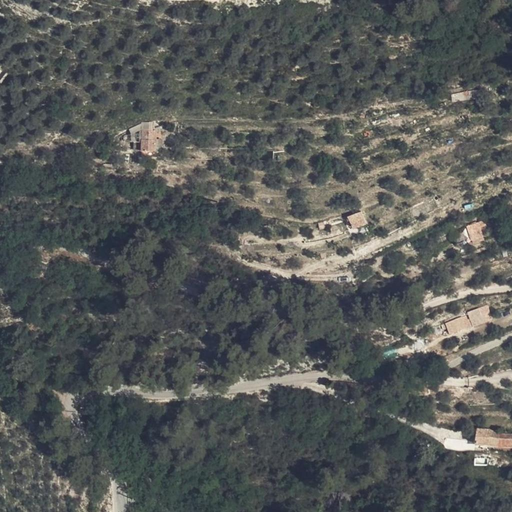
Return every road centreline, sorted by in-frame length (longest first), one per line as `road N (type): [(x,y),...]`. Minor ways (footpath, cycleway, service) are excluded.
road 1 (unclassified): [(511,336),(422,375),(301,392),(75,392),(75,414),(110,463),(119,511)]
road 2 (track): [(0,232),(164,273),(249,307),(346,321),(511,285)]
